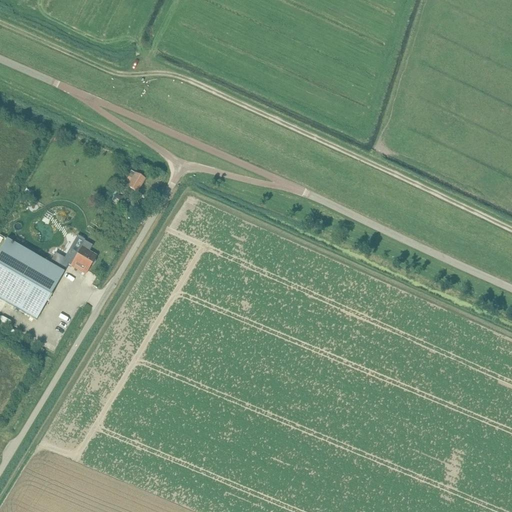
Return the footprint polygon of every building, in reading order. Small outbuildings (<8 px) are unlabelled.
[(137,193),(145,180),(131,171),(125,181),(129,183),(126,187),(137,193)] [(116,194),(112,201),(118,205),(123,198),(116,194)] [(55,253),(49,263),(64,272),(68,265),(74,268),(73,269),(74,269),(75,268),(82,272),(83,270),(87,272),(92,265),(93,264),(95,261),(95,260),(96,258),(88,253),(93,245),(77,235),(64,258),(55,253)] [(6,240),(0,250),(0,299),(36,321),(64,273),(6,240)] [(73,291),(76,286),(80,288),(76,294),(87,301),(93,290),(74,279),(68,289),(73,291)] [(65,320),(73,324),(78,314),(69,310),(65,320)]
